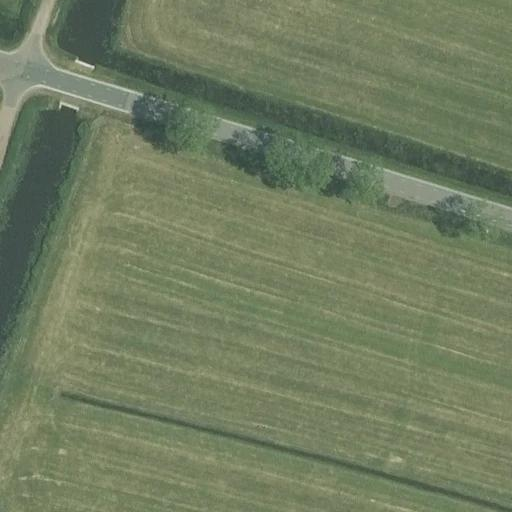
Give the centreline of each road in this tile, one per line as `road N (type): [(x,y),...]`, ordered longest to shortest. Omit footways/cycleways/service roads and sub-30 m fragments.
road 1 (unclassified): [(511,218),(0,61)]
road 2 (track): [(0,137),(47,0)]
